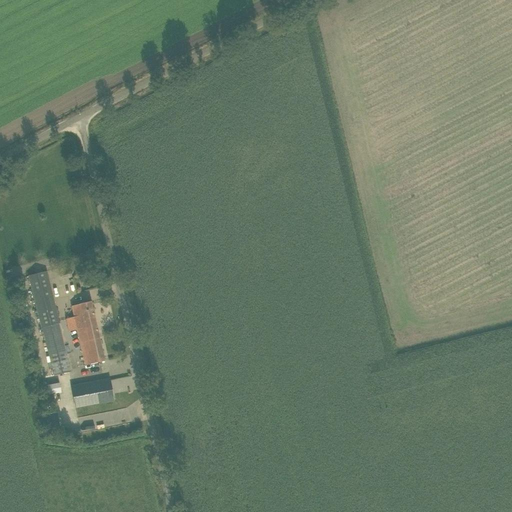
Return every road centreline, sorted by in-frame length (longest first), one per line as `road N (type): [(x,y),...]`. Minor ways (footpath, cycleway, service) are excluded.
road 1 (unclassified): [(172,511),(79,118)]
road 2 (unclassified): [(79,118),(307,0)]
